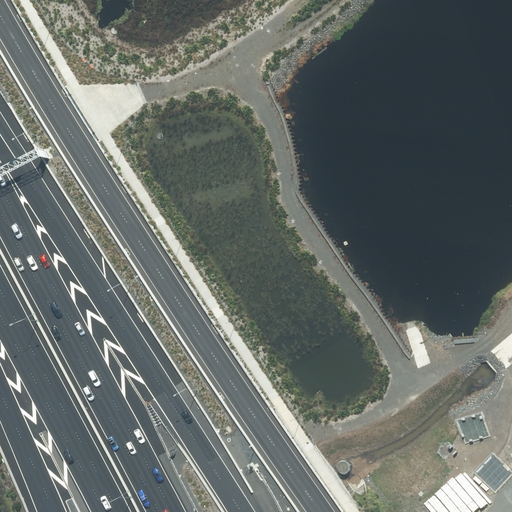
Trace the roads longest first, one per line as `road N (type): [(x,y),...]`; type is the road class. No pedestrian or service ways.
road 1 (track): [(293,0),(235,61),(269,108),(289,198),(420,378),(343,428)]
road 2 (motorway): [(0,134),(242,511)]
road 3 (motorway): [(0,185),(169,511)]
road 4 (track): [(69,123),(235,61),(340,0)]
road 5 (motorway): [(113,511),(0,295)]
road 6 (motorway): [(56,511),(0,387)]
